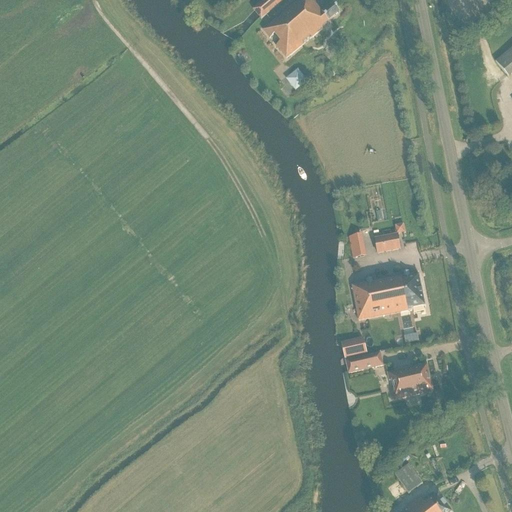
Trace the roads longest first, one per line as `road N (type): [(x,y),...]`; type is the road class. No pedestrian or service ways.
road 1 (track): [(93,0),(206,137),(262,235)]
road 2 (secondary): [(470,251),(419,0)]
road 3 (secondary): [(511,439),(470,251)]
